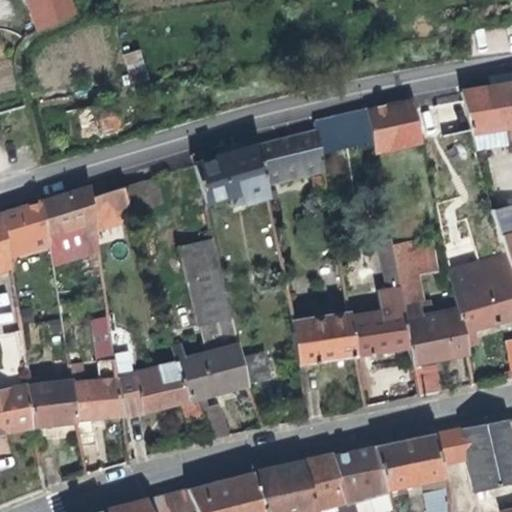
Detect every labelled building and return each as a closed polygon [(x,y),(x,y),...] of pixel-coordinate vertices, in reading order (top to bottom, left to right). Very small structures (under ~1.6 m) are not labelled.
[(72,0),(24,0),(35,32),(78,18),(72,0)] [(141,50),(123,53),(127,70),(145,67),(141,50)] [(511,84),(459,94),(461,103),(471,135),(476,155),(509,147),(510,155),(511,154),(511,84)] [(121,132),(114,103),(67,115),(74,144),(121,132)] [(471,135),(461,103),(415,112),(422,143),(471,135)] [(413,105),(364,114),(371,147),(372,152),(422,143),(415,112),(413,105)] [(313,127),(314,133),(319,158),(371,147),(364,114),(313,127)] [(319,158),(314,133),(257,150),(265,190),(322,175),(319,158)] [(233,211),(268,202),(265,190),(257,150),(193,170),(202,208),(230,200),(233,211)] [(155,207),(148,183),(127,190),(134,215),(155,207)] [(134,215),(127,190),(93,201),(96,222),(96,227),(135,218),(134,215)] [(44,205),(51,236),(96,222),(93,201),(91,191),(44,205)] [(44,205),(2,218),(7,249),(30,242),(51,236),(44,205)] [(2,218),(0,218),(0,262),(9,260),(7,249),(2,218)] [(96,227),(96,222),(51,236),(55,259),(99,246),(96,227)] [(429,253),(427,240),(390,248),(397,283),(419,278),(415,256),(429,253)] [(9,260),(32,253),(30,242),(7,249),(9,260)] [(511,242),(500,245),(504,262),(508,280),(511,279),(511,242)] [(350,323),(357,362),(410,350),(402,306),(397,283),(390,248),(390,246),(379,249),(386,291),(378,293),(383,316),(350,323)] [(0,277),(11,274),(9,260),(0,262),(0,277)] [(293,323),(301,371),(357,362),(350,323),(340,262),(319,266),(322,283),(333,281),(340,315),(293,323)] [(504,347),(511,384),(511,295),(508,280),(504,262),(450,274),(459,313),(463,334),(511,324),(511,327),(511,339),(507,341),(504,347)] [(420,301),(423,300),(419,278),(397,283),(402,306),(420,301)] [(420,301),(402,306),(410,350),(412,367),(451,358),(442,317),(425,320),(420,301)] [(463,334),(459,313),(442,317),(451,358),(466,355),(463,334)] [(110,318),(91,318),(93,358),(112,357),(110,318)] [(226,353),(178,365),(188,402),(196,401),(249,389),(240,362),(230,322),(220,325),(226,353)] [(18,330),(0,333),(0,341),(5,368),(25,364),(18,330)] [(29,389),(46,387),(40,353),(24,356),(29,389)] [(240,362),(249,389),(274,383),(267,356),(240,362)] [(102,380),(73,384),(79,426),(82,452),(102,448),(97,424),(122,418),(117,379),(115,363),(100,365),(102,380)] [(189,423),(202,418),(196,401),(188,402),(178,365),(135,375),(141,414),(182,405),(189,423)] [(141,414),(135,375),(117,379),(122,418),(141,414)] [(437,399),(432,375),(414,378),(419,402),(437,399)] [(79,426),(73,384),(46,387),(29,389),(36,430),(79,426)] [(20,390),(0,394),(0,437),(36,430),(29,389),(20,390)] [(230,443),(219,412),(202,418),(212,447),(230,443)] [(474,498),(511,489),(511,454),(505,426),(460,435),(467,468),(474,498)] [(441,474),(467,468),(460,435),(433,440),(441,474)] [(441,474),(433,440),(373,453),(387,496),(444,484),(441,474)] [(332,461),(345,508),(350,506),(366,501),(352,457),(332,461)] [(332,461),(305,467),(316,511),(331,511),(336,510),(336,511),(352,511),(350,506),(345,508),(332,461)] [(254,479),(264,511),(316,511),(305,467),(254,479)] [(189,495),(196,511),(264,511),(254,479),(189,495)] [(424,511),(447,511),(446,492),(421,498),(424,511)] [(168,511),(196,511),(189,495),(165,501),(168,511)]
